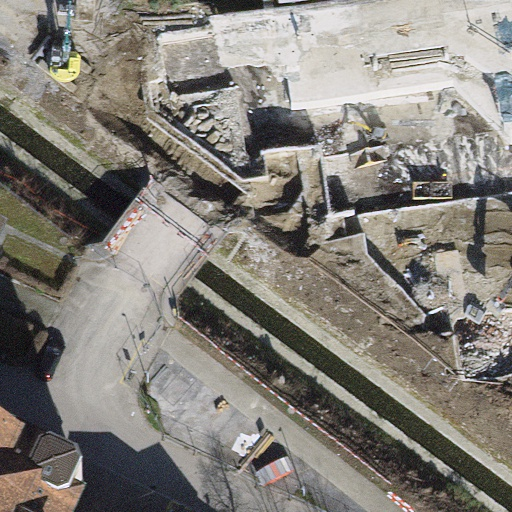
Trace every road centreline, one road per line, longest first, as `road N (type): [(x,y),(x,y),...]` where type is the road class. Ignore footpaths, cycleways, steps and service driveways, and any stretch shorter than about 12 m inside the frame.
road 1 (residential): [(72,422),(265,511)]
road 2 (residential): [(136,284),(72,422)]
